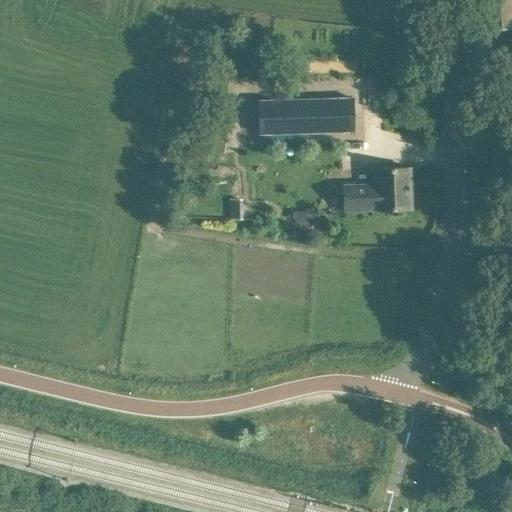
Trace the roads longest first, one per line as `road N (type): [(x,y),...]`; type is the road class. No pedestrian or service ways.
road 1 (unclassified): [(400,394),(330,383),(222,405),(143,409),(0,375)]
road 2 (unclassified): [(450,250),(452,0)]
road 3 (unclassified): [(400,394),(434,328),(450,250)]
